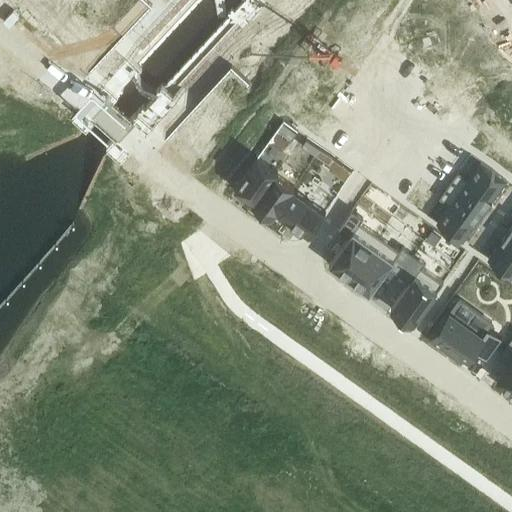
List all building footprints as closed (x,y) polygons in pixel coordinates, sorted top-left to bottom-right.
[(144,0),(136,0),(112,27),(124,38),(152,7),(144,0)] [(336,0),(306,0),(305,2),(328,24),(344,7),(336,0)] [(473,0),(468,0),(449,26),(469,40),(483,21),(490,11),(473,0)] [(305,2),(289,19),(313,41),(328,24),(305,2)] [(289,19),(274,36),(298,58),(313,41),(289,19)] [(469,40),(462,50),(480,63),(494,44),(501,34),(483,21),(469,40)] [(273,35),(258,52),(282,75),(298,58),(274,36),(273,35)] [(49,41),(38,56),(52,66),(63,51),(49,41)] [(480,63),(473,73),(493,87),(511,59),(511,56),(494,44),(480,63)] [(258,52),(242,70),(266,92),(282,75),(258,52)] [(225,83),(209,106),(249,135),(266,112),(225,83)] [(209,106),(192,129),(233,158),(249,135),(209,106)] [(292,140),(297,133),(283,123),(278,130),(292,140)] [(192,129),(176,152),(216,181),(233,158),(192,129)] [(315,156),(320,149),(306,140),(301,147),(315,156)] [(333,159),(320,149),(315,156),(328,166),(333,159)] [(257,156),(235,187),(254,201),(252,203),(253,203),(277,170),(257,156)] [(457,172),(448,185),(484,211),(506,180),(495,172),(492,170),(481,162),(468,180),(457,172)] [(277,170),(253,203),(272,216),(294,185),(276,173),(278,171),(277,170)] [(294,185),(272,216),(272,217),(277,210),(310,234),(326,211),(293,188),(295,186),(294,185)] [(450,206),(437,223),(448,231),(448,232),(451,234),(451,233),(462,241),(484,211),(448,185),(439,198),(450,206)] [(349,237),(329,264),(349,278),(380,235),(360,221),(363,217),(352,209),(338,229),(349,237)] [(511,230),(510,229),(488,260),(499,268),(502,270),(511,277),(511,230)] [(380,235),(349,278),(370,293),(389,266),(400,273),(414,254),(403,246),(400,250),(380,235)] [(410,281),(391,308),(413,324),(431,298),(444,281),(422,265),(425,262),(414,254),(400,273),(410,281)] [(450,310),(430,337),(445,348),(449,344),(468,358),(474,350),(487,358),(502,337),(487,327),(492,320),(460,298),(451,311),(450,310)] [(511,359),(497,378),(511,389),(511,336),(501,352),(511,359)]
